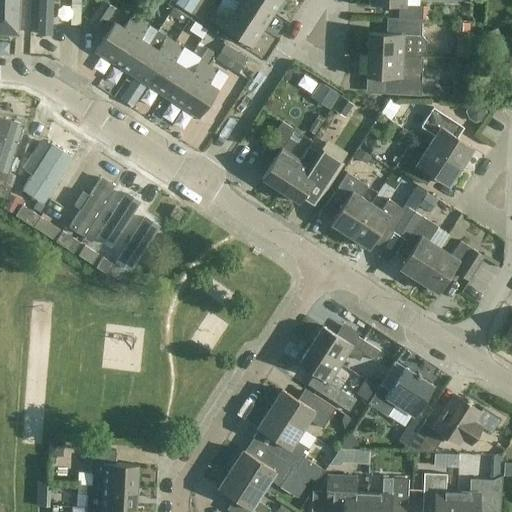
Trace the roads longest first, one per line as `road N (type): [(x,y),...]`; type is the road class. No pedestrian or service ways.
road 1 (residential): [(178,511),(178,491),(326,265)]
road 2 (residential): [(201,182),(61,91),(0,75)]
road 3 (residential): [(201,182),(288,46)]
road 4 (residential): [(458,354),(326,265)]
road 5 (residential): [(326,265),(201,182)]
road 6 (residential): [(511,236),(465,205),(511,141)]
